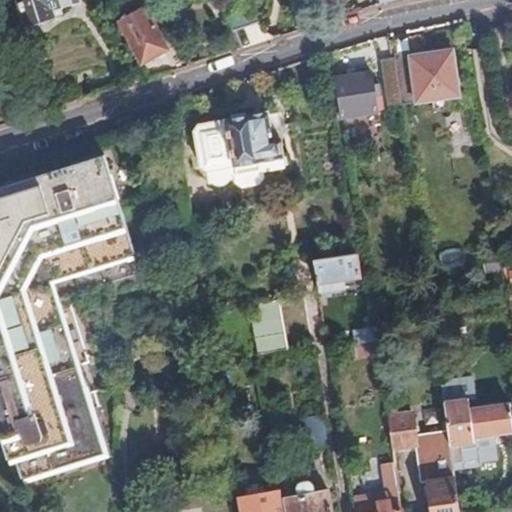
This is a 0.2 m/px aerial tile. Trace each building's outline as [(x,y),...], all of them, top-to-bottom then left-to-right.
[(16,0),(25,26),(52,17),(50,12),(72,5),(69,0),(16,0)] [(221,0),(217,1),(230,32),(257,23),(248,0),(221,0)] [(133,63),(163,49),(140,4),(111,19),(133,63)] [(50,12),(52,17),(73,11),(72,5),(50,12)] [(185,66),(175,47),(163,53),(171,71),(185,66)] [(412,54),(394,56),(394,61),(401,106),(458,98),(451,54),(413,59),(412,54)] [(387,109),(401,108),(401,106),(394,61),(380,63),(387,109)] [(332,79),(338,117),(382,111),(378,86),(371,87),(368,73),(332,79)] [(53,83),(61,106),(88,97),(80,75),(53,83)] [(0,91),(0,125),(31,115),(21,85),(0,91)] [(269,112),(195,122),(201,174),(208,173),(209,182),(286,171),(278,114),(269,115),(269,112)] [(401,164),(409,163),(408,155),(400,156),(401,164)] [(0,451),(4,463),(10,462),(15,481),(101,455),(48,279),(130,255),(102,162),(0,192),(0,451)] [(353,282),(349,260),(311,266),(315,289),(353,282)] [(511,316),(507,288),(497,289),(501,319),(511,317),(511,316)] [(403,303),(405,320),(431,316),(429,300),(403,303)] [(275,303),(247,307),(256,354),(283,349),(275,303)] [(511,338),(511,317),(501,319),(498,319),(501,340),(511,338)] [(333,331),(335,347),(364,343),(362,327),(333,331)] [(497,351),(511,348),(511,338),(501,340),(495,341),(497,351)] [(442,396),(446,426),(449,446),(468,443),(468,448),(511,442),(506,407),(491,409),(491,404),(480,406),(481,410),(464,412),(461,393),(442,396)] [(393,407),(383,409),(389,448),(411,445),(416,481),(423,480),(427,511),(458,511),(449,446),(446,426),(410,431),(407,410),(394,412),(393,407)] [(320,411),(303,414),(309,446),(325,443),(320,411)] [(382,468),(385,490),(395,488),(392,467),(382,468)] [(290,469),(277,471),(285,511),(329,511),(326,488),(291,493),(289,484),(293,484),(290,469)] [(385,490),(349,495),(352,511),(398,511),(395,488),(385,490)] [(279,511),(275,491),(238,498),(240,511),(279,511)]
